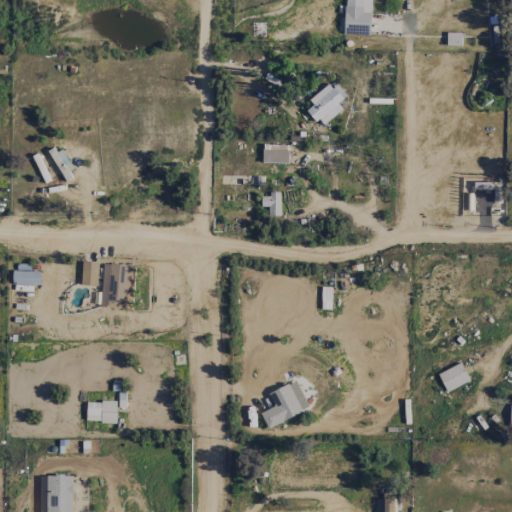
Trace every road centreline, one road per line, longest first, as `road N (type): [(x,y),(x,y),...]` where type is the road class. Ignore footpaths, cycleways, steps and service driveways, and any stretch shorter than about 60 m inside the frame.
road 1 (residential): [(511,244),(287,252),(204,237),(0,233)]
road 2 (residential): [(215,511),(204,237),(208,0)]
